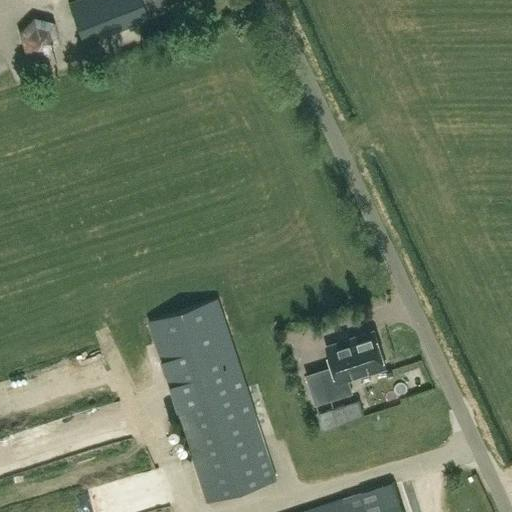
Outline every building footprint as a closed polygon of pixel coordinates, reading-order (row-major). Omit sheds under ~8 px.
[(149,15),(161,10),(159,4),(169,0),(78,0),(69,4),(85,43),(150,17),(149,15)] [(54,21),(34,16),(20,31),(26,51),(45,55),(59,41),(54,21)] [(140,30),(145,43),(182,29),(177,16),(140,30)] [(276,477),(218,297),(149,320),(207,499),(276,477)] [(335,369),(321,374),(329,399),(353,391),(348,377),(386,365),(374,331),(327,346),(335,369)] [(364,404),(340,414),(344,425),(368,414),(364,404)] [(77,511),(137,511),(169,503),(160,473),(74,498),(77,511)] [(403,511),(394,482),(300,511),(403,511)]
